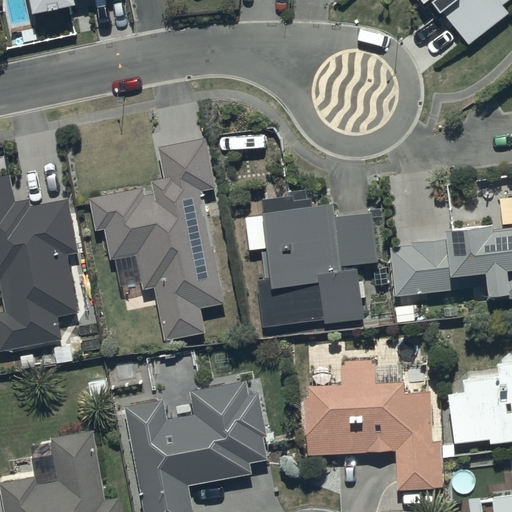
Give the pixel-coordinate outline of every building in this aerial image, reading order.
[(26,0),(28,9),(29,11),(73,1),(72,0),(26,0)] [(421,0),(422,2),(424,0),(433,0),(466,44),(510,12),(502,0),(421,0)] [(164,339),(204,330),(199,308),(216,304),(225,302),(201,190),(216,187),(205,135),(155,146),(161,175),(150,178),(151,182),(87,196),(95,230),(102,228),(109,258),(134,253),(137,265),(142,288),(153,285),(156,302),(164,339)] [(0,290),(4,312),(0,312),(0,349),(59,337),(55,315),(78,310),(66,253),(77,251),(66,197),(30,205),(29,197),(14,200),(8,172),(0,173),(0,290)] [(262,213),(243,216),(248,250),(263,247),(268,278),(254,280),(261,325),(322,316),(323,321),(360,316),(352,264),(377,260),(370,211),(333,217),(331,202),(311,205),(308,190),(260,197),(262,213)] [(411,245),(389,248),(395,297),(484,286),(485,294),(500,292),(501,300),(511,298),(511,224),(493,227),(492,222),(444,228),(445,235),(411,239),(411,245)] [(511,357),(495,360),(496,373),(461,376),(462,390),(446,391),(452,443),(488,439),(488,442),(511,439),(511,357)] [(306,432),(306,454),(394,450),(394,470),(394,487),(440,487),(440,440),(430,440),(430,390),(400,390),(400,378),(375,378),(375,361),(339,361),(339,382),(306,382),(306,393),(302,393),(302,432),(306,432)] [(163,400),(122,408),(142,511),(192,511),(187,485),(247,474),(245,462),(268,458),(263,431),(266,430),(259,391),(249,393),(246,379),(188,391),(192,413),(166,418),(163,400)] [(91,428),(48,436),(55,478),(37,482),(35,473),(0,479),(0,495),(2,511),(121,511),(119,495),(103,498),(91,428)] [(467,497),(468,511),(511,511),(511,490),(489,493),(490,499),(480,499),(479,496),(467,497)]
